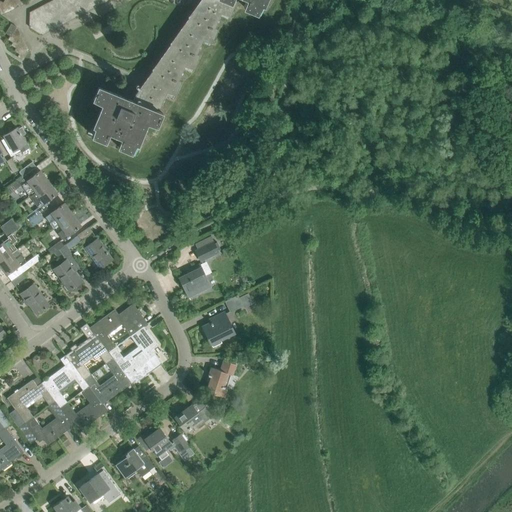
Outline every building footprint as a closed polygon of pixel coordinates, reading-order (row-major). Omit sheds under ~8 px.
[(8,0),(4,0),(2,3),(10,7),(10,8),(12,10),(15,5),(16,5),(8,0)] [(82,0),(76,3),(86,9),(88,11),(91,6),(92,6),(82,0)] [(92,0),(82,0),(92,6),(91,6),(94,8),(97,3),(98,3),(92,0)] [(198,0),(190,15),(189,18),(172,41),(171,44),(154,68),(153,70),(136,94),(133,101),(99,87),(94,97),(104,101),(94,126),(99,129),(95,138),(106,142),(109,133),(122,138),(119,147),(129,152),(133,142),(139,145),(148,123),(151,125),(153,121),(158,123),(162,113),(155,110),(157,106),(159,107),(167,88),(177,92),(181,81),(178,80),(186,62),(195,65),(199,55),(196,54),(204,35),(213,39),(217,28),(214,27),(222,9),(231,13),(236,0),(246,0),(244,6),(255,11),(258,2),(263,4),(264,0),(198,0)] [(0,1),(0,8),(4,11),(7,13),(10,8),(10,7),(2,3),(0,1)] [(76,3),(71,6),(80,12),(83,14),(86,9),(76,3)] [(71,6),(65,9),(74,15),(77,17),(80,12),(71,6)] [(71,20),(74,15),(65,9),(59,12),(68,18),(71,20)] [(68,18),(59,12),(53,15),(62,21),(65,23),(68,18)] [(53,15),(47,18),(56,24),(59,26),(62,21),(53,15)] [(53,29),(56,24),(47,18),(41,21),(51,27),(50,27),(53,29)] [(41,21),(35,24),(45,30),(47,32),(50,27),(51,27),(41,21)] [(16,27),(11,24),(5,33),(11,36),(11,37),(14,29),(14,30),(16,27)] [(35,24),(29,27),(42,35),(45,30),(35,24)] [(11,37),(11,36),(9,39),(14,42),(15,42),(18,35),(18,36),(20,33),(14,30),(14,29),(11,37)] [(15,42),(14,42),(13,45),(17,48),(18,48),(21,41),(23,38),(18,36),(18,35),(15,42)] [(18,48),(17,48),(16,51),(21,54),(24,47),(26,44),(21,41),(18,48)] [(21,54),(19,57),(23,60),(29,50),(24,47),(21,54)] [(5,137),(1,140),(11,156),(21,150),(24,155),(31,151),(22,136),(26,133),(22,126),(18,129),(17,127),(16,128),(17,129),(5,136),(4,135),(5,137)] [(13,173),(19,170),(12,158),(6,161),(13,173)] [(39,165),(36,160),(19,172),(22,177),(39,165)] [(18,188),(22,185),(30,196),(49,182),(40,171),(31,178),(27,173),(14,183),(18,188)] [(49,182),(30,196),(38,207),(57,193),(49,182)] [(45,217),(50,223),(54,228),(59,224),(72,214),(64,203),(45,217)] [(36,208),(25,217),(29,222),(40,214),(36,208)] [(40,214),(29,222),(32,227),(44,218),(40,214)] [(72,214),(59,224),(63,230),(58,234),(62,239),(81,226),(72,214)] [(0,227),(4,232),(15,224),(11,219),(0,227)] [(0,244),(0,262),(17,250),(13,243),(16,240),(11,234),(18,228),(15,224),(4,232),(7,237),(8,238),(0,244)] [(89,227),(81,233),(77,235),(81,240),(92,232),(89,227)] [(97,239),(89,245),(85,248),(100,268),(112,259),(102,246),(103,246),(97,239)] [(60,241),(48,250),(51,254),(53,253),(64,246),(60,241)] [(215,243),(214,242),(196,251),(201,261),(219,252),(218,250),(215,243)] [(64,246),(53,253),(57,257),(62,254),(66,260),(53,270),(69,291),(82,281),(74,271),(73,271),(71,268),(72,267),(67,260),(73,256),(67,247),(65,245),(64,246)] [(17,250),(0,262),(0,266),(6,275),(25,261),(17,250)] [(26,262),(30,267),(41,259),(38,254),(26,262)] [(210,286),(204,273),(199,264),(191,268),(193,271),(179,278),(187,293),(195,289),(197,293),(210,286)] [(22,273),(19,275),(11,281),(15,286),(26,278),(22,273)] [(33,284),(28,288),(20,294),(26,301),(37,315),(49,305),(33,284)] [(248,293),(239,297),(238,295),(225,301),(230,312),(242,306),(243,308),(253,303),(248,293)] [(114,310),(91,327),(108,351),(113,348),(115,346),(105,332),(114,326),(115,328),(121,323),(130,335),(144,325),(147,323),(133,304),(118,315),(114,310)] [(234,333),(224,312),(214,317),(216,320),(203,326),(210,341),(218,337),(219,340),(234,333)] [(147,329),(144,325),(130,335),(141,351),(134,356),(130,351),(123,356),(115,346),(113,348),(108,351),(113,358),(130,382),(134,379),(136,381),(146,374),(145,372),(150,368),(145,361),(155,354),(151,349),(158,344),(147,329)] [(97,351),(106,363),(113,358),(108,351),(91,327),(90,328),(96,335),(91,339),(90,338),(66,356),(71,362),(83,379),(90,374),(81,360),(90,353),(91,355),(97,351)] [(90,374),(83,379),(88,386),(102,403),(107,400),(131,382),(130,382),(113,358),(106,363),(116,377),(106,384),(105,382),(99,387),(90,374)] [(42,383),(55,401),(59,407),(66,402),(56,388),(65,382),(67,383),(74,378),(83,390),(88,386),(83,379),(71,362),(66,366),(66,365),(42,383)] [(205,393),(213,395),(213,393),(224,397),(227,388),(226,387),(231,374),(232,375),(236,364),(230,362),(229,367),(222,365),(220,370),(211,367),(209,374),(208,376),(211,376),(205,393)] [(25,422),(32,417),(22,403),(32,396),(33,398),(40,393),(49,405),(55,401),(42,383),(41,384),(43,386),(38,389),(32,381),(8,398),(21,416),(14,420),(19,427),(25,422)] [(66,402),(59,407),(72,424),(77,421),(82,428),(107,410),(102,403),(88,386),(83,390),(91,405),(82,411),(81,410),(75,414),(66,402)] [(41,429),(32,417),(25,422),(19,427),(25,435),(31,430),(40,441),(45,437),(49,443),(70,427),(69,426),(72,424),(59,407),(55,401),(49,405),(48,406),(58,420),(49,426),(47,424),(41,429)] [(175,417),(181,425),(186,431),(196,423),(199,428),(205,424),(204,422),(212,416),(218,421),(223,415),(212,407),(208,412),(203,408),(197,413),(191,405),(175,417)] [(0,431),(5,428),(10,423),(0,409),(0,431)] [(23,452),(5,428),(0,431),(0,436),(6,445),(0,449),(0,468),(1,468),(3,470),(12,464),(10,461),(23,452)] [(146,438),(145,437),(139,441),(146,450),(150,447),(153,451),(154,453),(155,453),(157,455),(161,460),(169,455),(165,449),(168,447),(171,450),(174,448),(184,461),(195,453),(180,434),(172,441),(173,443),(172,444),(160,428),(146,438)] [(115,465),(121,473),(125,478),(127,476),(128,478),(136,472),(134,471),(136,469),(142,477),(150,471),(149,470),(154,467),(146,456),(141,459),(133,448),(125,454),(127,456),(115,465)] [(91,464),(96,472),(104,466),(99,458),(91,464)] [(103,470),(80,487),(91,501),(104,492),(110,500),(120,493),(103,470)] [(67,497),(54,506),(58,511),(91,511),(86,505),(80,509),(75,501),(72,503),(67,497)]
